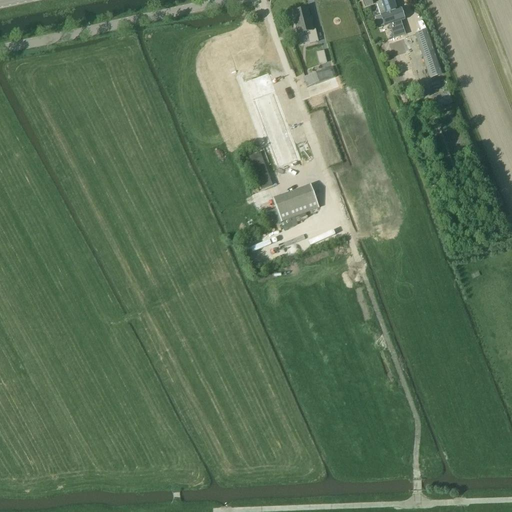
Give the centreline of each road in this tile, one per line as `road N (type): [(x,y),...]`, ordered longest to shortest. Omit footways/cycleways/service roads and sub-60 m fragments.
road 1 (track): [(511,498),(181,506),(0,135)]
road 2 (track): [(260,0),(355,234),(416,413),(417,503)]
road 3 (unclassified): [(0,50),(233,0)]
road 4 (track): [(408,43),(487,258)]
